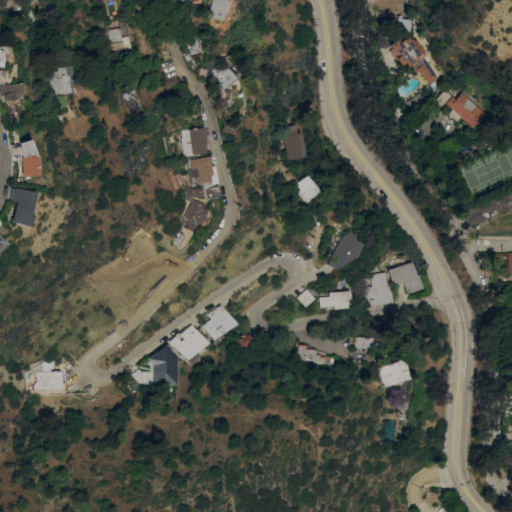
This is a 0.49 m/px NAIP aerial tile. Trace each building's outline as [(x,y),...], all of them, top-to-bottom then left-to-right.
[(33,0),(17,0),(6,0),(6,9),(34,9),(33,0)] [(224,0),(219,21),(204,18),(208,0),(224,0)] [(386,14),(384,1),(379,2),(378,0),(400,0),(402,11),(386,14)] [(401,15),(401,18),(410,19),(409,31),(407,31),(395,29),(397,15),(401,15)] [(117,28),(121,51),(109,52),(106,30),(117,28)] [(415,40),(426,55),(423,57),(436,76),(427,83),(420,73),(418,74),(414,68),(419,64),(416,60),(412,62),(406,67),(403,63),(399,65),(394,58),(396,56),(396,55),(394,55),(387,45),(396,38),(399,42),(404,38),(405,40),(410,37),(413,38),(415,40)] [(180,44),(186,43),(192,40),(194,47),(195,47),(197,52),(183,55),(180,45),(180,44)] [(217,90),(232,78),(215,58),(201,70),(217,90)] [(67,67),(68,75),(64,75),(67,92),(60,93),(59,91),(48,93),(45,78),(49,77),(48,69),(67,67)] [(0,101),(0,85),(2,85),(15,83),(17,92),(11,99),(1,101),(0,101)] [(484,113),(471,127),(459,117),(456,120),(447,112),(450,108),(445,103),(441,107),(434,100),(444,88),(455,98),(461,92),(484,113)] [(139,110),(128,115),(119,94),(130,89),(139,110)] [(302,157),(285,160),(279,127),(290,125),(291,128),(292,128),(293,134),(298,133),(302,157)] [(178,130),(200,127),(202,141),(199,141),(201,153),(180,156),(178,138),(179,138),(178,133),(178,130)] [(16,177),(14,177),(13,157),(14,157),(14,151),(11,143),(23,139),(30,156),(31,156),(32,176),(23,176),(23,178),(20,178),(20,180),(16,180),(16,177)] [(207,167),(210,166),(214,183),(207,184),(207,182),(193,185),(192,177),(195,177),(193,169),(189,169),(187,160),(205,157),(207,167)] [(290,185),(291,185),(289,183),(293,179),(295,181),(301,176),(314,191),(304,198),(306,201),(304,203),(303,203),(289,186),(290,185)] [(214,186),(216,197),(204,199),(202,188),(214,186)] [(27,192),(22,216),(25,217),(23,227),(4,222),(8,202),(3,201),(6,188),(14,190),(27,192)] [(183,189),(199,189),(201,197),(189,197),(190,200),(205,206),(200,217),(202,218),(200,221),(198,221),(196,227),(189,224),(190,222),(181,218),(188,202),(184,200),(185,197),(183,196),(183,193),(183,189)] [(509,189),(510,191),(511,190),(511,192),(511,198),(510,199),(511,200),(506,202),(508,207),(498,212),(497,208),(487,212),(489,216),(484,218),(485,220),(478,223),(477,221),(467,226),(462,214),(465,213),(464,209),(509,189)] [(333,241),(344,233),(348,234),(347,237),(349,237),(348,240),(354,242),(348,258),(331,269),(322,265),(333,241)] [(409,261),(414,275),(417,274),(421,288),(409,292),(404,290),(401,282),(391,285),(385,269),(409,261)] [(382,272),(383,284),(385,283),(388,294),(389,302),(364,306),(361,288),(369,286),(368,274),(377,273),(382,272)] [(293,297),(302,289),(310,298),(301,307),(296,301),(293,297)] [(346,291),(347,305),(330,307),(330,305),(316,307),(315,298),(330,296),(329,292),(346,291)] [(234,326),(228,330),(227,328),(211,339),(199,325),(208,319),(204,314),(217,305),(233,323),(232,324),(233,324),(234,326)] [(173,348),(167,342),(173,336),(178,342),(181,340),(177,335),(188,326),(207,345),(201,350),(199,348),(191,355),(193,357),(188,361),(187,362),(182,357),(173,348)] [(234,341),(237,338),(236,337),(242,332),(245,336),(247,335),(253,342),(247,347),(250,350),(244,356),(242,354),(238,358),(234,354),(231,351),(231,349),(231,344),(232,343),(231,343),(234,341)] [(361,351),(362,349),(351,348),(352,338),(365,338),(369,339),(368,352),(365,352),(361,351)] [(144,358),(163,344),(173,357),(175,384),(151,385),(150,366),(145,359),(144,358)] [(304,345),(304,350),(308,349),(314,350),(314,354),(318,354),(318,356),(323,357),(323,363),(312,362),(313,360),(299,359),(299,356),(297,356),(297,344),(304,345)] [(397,359),(404,378),(380,387),(373,368),(397,359)] [(65,369),(65,374),(71,383),(65,387),(65,390),(32,391),(32,385),(33,385),(33,383),(35,383),(34,373),(25,373),(30,370),(40,364),(40,363),(51,362),(51,365),(63,364),(63,367),(65,367),(65,369)] [(393,406),(397,406),(400,408),(400,412),(398,414),(394,414),(391,413),(391,408),(393,406)] [(491,464),(479,472),(493,494),(506,486),(491,464)]
